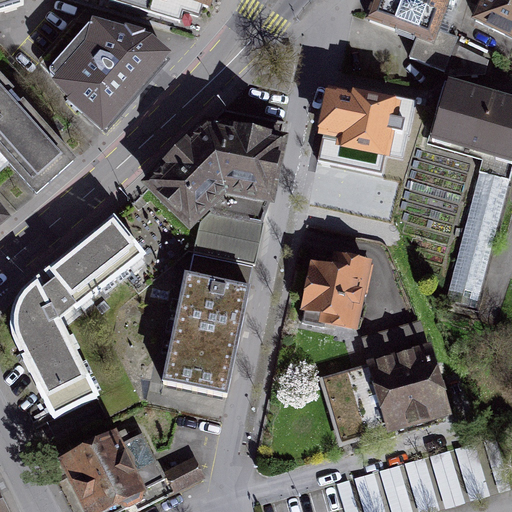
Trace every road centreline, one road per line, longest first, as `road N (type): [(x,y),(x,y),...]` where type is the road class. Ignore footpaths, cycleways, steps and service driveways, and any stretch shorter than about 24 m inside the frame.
road 1 (residential): [(340,0),(311,73),(227,478),(231,511)]
road 2 (primary): [(0,270),(224,67),(273,0)]
